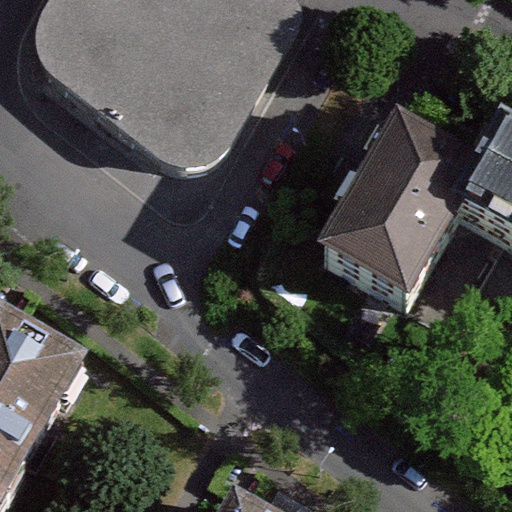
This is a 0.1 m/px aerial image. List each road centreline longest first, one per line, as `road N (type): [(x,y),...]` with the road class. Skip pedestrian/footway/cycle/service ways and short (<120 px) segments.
road 1 (residential): [(355,0),(184,306)]
road 2 (residential): [(434,511),(262,379),(184,306)]
road 3 (residential): [(184,306),(0,139)]
